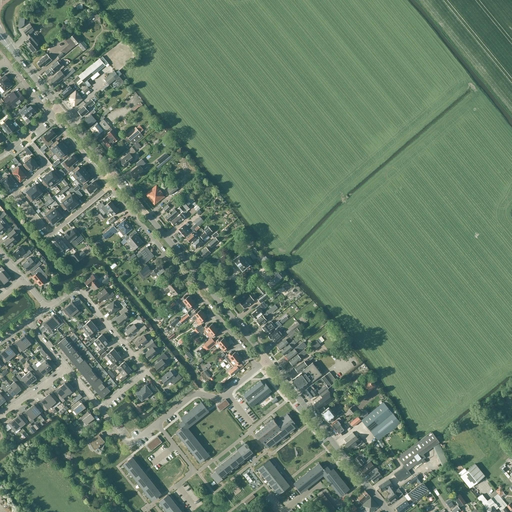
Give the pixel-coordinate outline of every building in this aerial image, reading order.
[(99,16),(94,9),(85,17),(88,21),(95,16),(96,18),(99,16)] [(35,40),(32,36),(30,34),(35,30),(30,24),(26,28),(27,29),(23,31),(29,39),(25,42),(29,46),(28,47),(33,53),(38,48),(37,46),(38,45),(35,40)] [(76,45),(81,41),(75,34),(70,38),(76,45)] [(51,60),(49,58),(46,54),(39,61),(40,62),(38,64),(41,68),(43,66),(44,67),(51,60)] [(100,59),(78,76),(80,79),(83,82),(84,83),(87,81),(105,66),(108,63),(104,59),(102,56),(100,59)] [(61,66),(60,64),(57,62),(45,72),(49,77),(55,72),(53,70),(56,67),(57,69),(61,66)] [(70,76),(74,72),(75,71),(73,67),(67,72),(68,74),(65,76),(62,74),(60,71),(57,74),(51,79),(55,84),(62,79),(63,79),(64,80),(70,76)] [(105,85),(100,89),(102,91),(109,85),(109,84),(116,79),(119,76),(115,71),(111,73),(104,79),(107,82),(105,84),(105,85)] [(0,84),(5,91),(12,85),(7,80),(9,79),(6,75),(3,77),(0,74),(0,84)] [(69,85),(62,92),(66,97),(73,90),(75,89),(79,86),(78,85),(83,82),(80,79),(71,87),(69,85)] [(76,90),(67,98),(74,107),(83,99),(81,96),(76,90)] [(25,98),(19,92),(14,96),(11,93),(4,99),(9,105),(12,102),(16,107),(19,105),(18,104),(25,98)] [(88,111),(86,108),(89,106),(90,107),(95,103),(92,99),(86,104),(83,106),(84,106),(78,111),(82,117),(88,111)] [(25,114),(28,118),(30,116),(31,116),(32,115),(32,114),(35,111),(31,106),(28,108),(26,106),(19,111),(23,116),(25,114)] [(101,117),(100,119),(102,120),(101,121),(105,118),(104,117),(107,115),(106,114),(110,111),(113,109),(111,107),(109,109),(103,114),(104,115),(101,117)] [(91,127),(97,121),(92,115),(96,112),(94,110),(90,113),(91,114),(85,119),(91,127)] [(103,130),(101,128),(105,124),(104,123),(110,118),(107,115),(104,117),(105,118),(101,121),(99,123),(92,128),(98,135),(103,130)] [(5,121),(1,125),(3,128),(3,129),(5,132),(6,131),(8,134),(16,128),(7,117),(4,120),(5,121)] [(106,131),(110,128),(110,127),(118,121),(116,119),(108,125),(104,129),(105,131),(106,131)] [(136,127),(126,135),(133,144),(143,136),(136,127)] [(119,138),(112,130),(110,128),(106,131),(108,133),(109,135),(102,140),(108,148),(115,142),(119,138)] [(52,130),(41,138),(48,147),(53,143),(51,140),(56,135),(52,130)] [(57,140),(51,145),(53,148),(56,152),(57,152),(65,145),(61,141),(59,143),(57,140)] [(56,152),(55,154),(59,159),(61,157),(62,159),(68,154),(66,152),(69,150),(65,145),(57,152),(56,152)] [(131,155),(136,152),(132,147),(125,152),(128,155),(121,160),(122,162),(122,163),(122,164),(122,165),(124,166),(125,166),(126,167),(135,160),(131,155)] [(161,157),(164,161),(169,157),(166,153),(161,157)] [(73,155),(62,164),(69,172),(74,168),(72,166),(77,161),(73,155)] [(36,163),(37,162),(34,159),(34,160),(30,156),(25,161),(26,162),(23,164),(29,170),(31,168),(33,170),(34,168),(35,169),(39,166),(36,163)] [(136,179),(145,172),(141,167),(145,164),(142,159),(135,164),(138,167),(131,173),(132,174),(132,175),(132,177),(132,178),(134,178),(135,178),(136,179)] [(14,175),(17,179),(18,178),(20,181),(24,178),(24,177),(26,176),(24,174),(27,172),(22,166),(19,168),(18,166),(12,171),(15,175),(14,175)] [(76,179),(86,171),(82,166),(80,168),(78,166),(72,171),(74,173),(72,175),(76,179)] [(52,171),(47,175),(55,185),(60,181),(58,179),(61,177),(56,171),(53,173),(52,171)] [(90,176),(86,171),(76,179),(80,184),(82,182),(83,185),(89,180),(87,178),(90,176)] [(3,185),(6,188),(6,187),(9,190),(13,187),(12,187),(14,185),(13,183),(15,181),(10,175),(8,177),(6,176),(1,180),(4,184),(3,185)] [(55,185),(47,175),(42,178),(44,181),(42,183),(47,189),(49,187),(51,189),(55,185)] [(86,183),(82,187),(84,190),(86,188),(91,194),(99,187),(94,181),(89,186),(86,183)] [(36,184),(31,188),(37,196),(38,196),(45,190),(40,184),(37,186),(36,184)] [(171,195),(178,188),(175,184),(167,190),(171,195)] [(154,205),(164,197),(162,194),(163,193),(156,186),(146,194),(154,205)] [(28,194),(26,196),(30,202),(33,200),(34,202),(39,198),(38,196),(37,196),(31,188),(26,192),(28,194)] [(65,197),(74,207),(78,203),(76,201),(79,199),(74,193),(72,195),(70,193),(65,197)] [(192,206),(195,203),(189,196),(189,195),(187,193),(184,195),(179,199),(181,202),(180,202),(182,205),(185,209),(181,213),(178,215),(179,215),(171,222),(174,226),(181,221),(180,220),(185,216),(184,214),(188,211),(187,210),(192,206)] [(69,211),(74,207),(65,197),(61,201),(62,203),(60,205),(65,210),(67,209),(69,211)] [(106,213),(115,206),(111,201),(105,206),(102,203),(98,207),(99,209),(101,208),(105,213),(106,213)] [(49,210),(57,220),(62,216),(60,214),(63,212),(58,206),(55,208),(54,206),(49,210)] [(107,215),(110,213),(113,216),(119,211),(115,206),(106,213),(107,215)] [(168,221),(178,214),(174,209),(165,217),(168,221)] [(53,224),(57,220),(49,210),(44,214),(46,216),(44,218),(49,224),(51,222),(53,224)] [(186,226),(189,224),(187,222),(179,229),(185,237),(195,229),(199,225),(204,221),(200,217),(194,222),(196,223),(189,230),(186,226)] [(124,221),(116,227),(123,236),(131,230),(124,221)] [(106,240),(117,230),(114,225),(102,235),(106,240)] [(203,240),(208,236),(213,232),(208,226),(204,230),(205,233),(199,238),(199,237),(191,244),(196,249),(203,243),(201,240),(203,239),(203,240)] [(10,237),(4,243),(9,248),(17,242),(12,236),(16,232),(15,232),(19,229),(16,227),(13,229),(14,230),(8,235),(10,237)] [(68,231),(65,234),(66,235),(65,235),(70,242),(71,242),(74,238),(77,242),(83,237),(79,232),(76,234),(75,233),(72,229),(69,232),(68,231)] [(190,243),(195,238),(196,238),(198,236),(198,235),(195,231),(186,238),(190,243)] [(133,250),(136,248),(142,243),(139,239),(138,239),(134,234),(133,236),(131,234),(125,239),(126,241),(133,250)] [(210,253),(208,250),(211,247),(212,247),(219,241),(216,237),(205,246),(206,247),(200,253),(204,258),(210,253)] [(56,240),(52,244),(55,248),(55,249),(58,253),(59,252),(63,249),(66,252),(68,250),(70,249),(61,239),(59,240),(58,239),(56,241),(56,240)] [(31,253),(29,250),(26,252),(21,247),(20,246),(19,246),(18,247),(18,248),(18,249),(13,254),(18,259),(24,254),(26,257),(31,253)] [(137,255),(144,264),(153,256),(147,249),(146,251),(144,249),(137,255)] [(242,270),(252,262),(244,251),(234,260),(242,270)] [(76,252),(72,255),(77,262),(81,259),(76,252)] [(42,264),(38,259),(34,262),(31,258),(30,258),(29,258),(27,259),(27,260),(27,261),(23,265),(28,271),(33,266),(35,269),(42,264)] [(159,276),(167,269),(162,263),(154,270),(151,273),(153,276),(157,273),(159,276)] [(147,265),(140,271),(144,276),(152,270),(147,265)] [(6,280),(10,277),(2,267),(0,268),(0,269),(1,272),(0,272),(0,278),(4,283),(7,281),(6,280)] [(42,284),(44,284),(44,282),(46,281),(42,277),(43,275),(45,273),(39,267),(34,272),(36,274),(33,277),(36,280),(37,280),(38,281),(37,282),(40,286),(42,284)] [(271,289),(284,277),(277,269),(272,274),(274,276),(266,283),(271,289)] [(97,281),(97,280),(93,275),(85,281),(89,287),(92,285),(95,289),(100,285),(97,281)] [(174,296),(180,291),(174,283),(171,284),(170,283),(174,277),(171,275),(165,283),(167,285),(161,290),(164,294),(170,290),(172,292),(171,293),(174,296)] [(114,295),(112,292),(109,295),(105,289),(96,296),(101,302),(107,297),(109,299),(114,295)] [(263,294),(257,299),(261,303),(269,296),(266,292),(264,290),(261,292),(263,294)] [(254,301),(249,295),(240,303),(245,308),(254,301)] [(183,306),(192,299),(189,296),(187,297),(185,296),(181,299),(183,301),(180,303),(183,307),(183,306)] [(192,305),(195,303),(192,299),(183,306),(188,312),(194,307),(192,305)] [(74,314),(81,308),(75,301),(71,304),(70,304),(68,306),(74,314)] [(263,313),(262,311),(267,306),(263,301),(255,308),(257,310),(252,314),(256,319),(263,313)] [(112,314),(119,308),(114,302),(106,308),(112,314)] [(174,302),(166,309),(168,312),(176,305),(174,302)] [(264,317),(266,315),(270,313),(272,313),(278,308),(275,305),(266,312),(265,314),(256,320),(260,325),(267,320),(264,317)] [(68,319),(74,314),(68,306),(65,308),(66,308),(61,312),(68,319)] [(127,311),(128,310),(125,307),(119,312),(122,315),(116,320),(118,323),(120,325),(121,326),(129,319),(126,315),(129,313),(127,311)] [(195,320),(197,318),(203,313),(200,310),(198,312),(197,310),(193,313),(190,315),(195,320)] [(197,318),(195,320),(199,325),(200,324),(201,325),(206,321),(204,319),(206,317),(203,313),(197,318)] [(49,319),(55,327),(62,321),(56,314),(52,317),(51,317),(49,319)] [(188,314),(180,321),(182,324),(191,317),(188,314)] [(279,322),(278,320),(274,324),(271,321),(267,324),(266,323),(261,326),(267,334),(272,330),(274,328),(275,329),(282,324),(288,319),(286,316),(279,322)] [(179,320),(177,318),(170,324),(172,326),(179,320)] [(51,330),(55,327),(49,319),(46,321),(47,321),(43,325),(47,330),(51,335),(53,333),(51,330)] [(86,331),(94,324),(90,320),(84,325),(82,323),(77,327),(79,330),(83,327),(86,331)] [(298,322),(286,331),(289,334),(301,325),(298,322)] [(97,329),(94,324),(86,331),(84,332),(87,336),(86,338),(88,340),(93,336),(91,334),(97,329)] [(204,328),(203,327),(199,330),(198,329),(196,331),(197,333),(200,331),(201,333),(204,331),(206,334),(215,328),(212,324),(210,326),(208,324),(204,327),(204,328)] [(139,326),(138,327),(136,327),(134,325),(131,327),(129,325),(126,328),(127,330),(126,331),(130,337),(136,333),(138,335),(147,328),(145,325),(141,328),(139,326)] [(216,333),(218,331),(215,328),(206,334),(209,338),(211,336),(213,338),(217,335),(216,333)] [(274,331),(268,335),(271,339),(272,338),(276,343),(284,336),(280,331),(277,328),(274,331)] [(27,347),(33,341),(27,334),(23,337),(22,337),(20,339),(27,347)] [(98,345),(106,339),(102,334),(101,335),(102,335),(96,340),(94,337),(89,341),(91,344),(94,341),(98,345)] [(287,346),(281,351),(284,355),(293,349),(291,346),(296,343),(299,340),(303,337),(301,334),(297,337),(293,340),(294,340),(289,344),(290,345),(288,347),(287,346)] [(145,338),(144,336),(143,336),(135,343),(140,349),(145,344),(148,347),(153,342),(154,342),(149,336),(145,338)] [(62,348),(69,342),(65,337),(58,344),(62,348)] [(288,343),(287,341),(289,339),(290,340),(292,338),(290,337),(288,338),(286,339),(285,339),(277,346),(280,350),(288,343)] [(206,347),(214,340),(212,338),(203,345),(205,348),(206,347)] [(220,347),(226,342),(224,338),(221,340),(220,338),(215,342),(214,340),(206,347),(208,350),(215,345),(218,349),(220,347)] [(20,352),(27,347),(20,339),(18,341),(18,342),(14,345),(20,352)] [(103,348),(108,343),(109,343),(106,339),(98,345),(101,349),(97,352),(100,354),(105,350),(103,348)] [(320,345),(316,340),(311,344),(315,349),(320,345)] [(285,356),(289,360),(297,354),(296,352),(297,351),(301,348),(302,349),(306,346),(303,341),(285,356)] [(65,353),(73,346),(69,342),(62,348),(65,353)] [(153,342),(148,347),(150,350),(144,354),(149,360),(157,353),(154,350),(157,348),(153,342)] [(227,347),(229,345),(226,342),(220,347),(225,352),(229,349),(227,347)] [(17,356),(20,354),(12,345),(8,348),(7,348),(5,350),(11,358),(15,354),(17,356)] [(69,357),(77,351),(73,346),(65,353),(69,357)] [(109,359),(117,353),(114,349),(113,349),(107,354),(106,351),(101,356),(103,358),(106,355),(109,359)] [(301,359),(300,358),(303,356),(307,353),(304,349),(303,350),(297,355),(298,356),(296,358),(295,356),(289,361),(293,366),(301,359)] [(0,357),(5,363),(11,358),(5,350),(2,352),(3,352),(0,354),(0,357)] [(73,362),(80,355),(77,351),(69,357),(73,362)] [(229,363),(238,356),(235,352),(233,354),(231,352),(227,355),(225,357),(229,363)] [(49,362),(52,359),(46,353),(42,357),(45,360),(41,364),(48,371),(52,368),(51,367),(47,362),(48,361),(49,362)] [(114,362),(120,358),(121,357),(117,353),(109,359),(113,363),(109,366),(111,369),(116,364),(114,362)] [(159,362),(154,366),(159,372),(167,365),(164,362),(168,358),(164,353),(157,359),(159,362)] [(76,366),(84,360),(80,355),(73,362),(76,366)] [(239,361),(241,359),(238,356),(229,363),(234,368),(228,373),(231,377),(235,374),(235,373),(240,369),(237,366),(240,363),(239,361)] [(298,372),(307,365),(306,364),(309,361),(307,359),(295,368),(296,369),(295,369),(297,372),(297,371),(298,372)] [(80,371),(88,364),(84,360),(76,366),(80,371)] [(120,372),(128,366),(124,362),(118,367),(116,364),(111,369),(113,371),(117,368),(120,372)] [(312,382),(322,375),(313,362),(303,370),(305,373),(303,374),(301,373),(292,379),(299,389),(308,382),(308,381),(310,380),(312,382)] [(48,371),(41,364),(37,367),(34,364),(32,366),(36,371),(38,369),(43,374),(44,375),(48,371)] [(84,375),(91,369),(88,364),(80,371),(84,375)] [(36,379),(36,378),(31,372),(33,371),(29,366),(27,368),(30,371),(26,374),(32,382),(36,379)] [(125,375),(131,371),(131,370),(128,366),(120,372),(123,376),(120,379),(122,382),(127,377),(125,375)] [(87,380),(95,373),(91,369),(84,375),(87,380)] [(170,371),(161,379),(161,380),(162,381),(163,382),(166,385),(171,381),(173,384),(181,378),(177,373),(174,376),(170,371)] [(329,388),(337,382),(330,372),(321,378),(329,388)] [(91,384),(99,378),(95,373),(87,380),(91,384)] [(32,382),(26,374),(22,378),(19,374),(16,376),(21,381),(23,379),(28,385),(28,386),(32,382)] [(17,393),(21,389),(16,383),(18,381),(14,376),(11,378),(14,382),(10,385),(17,393)] [(95,389),(102,382),(99,378),(91,384),(95,389)] [(260,380),(243,394),(248,401),(247,401),(251,407),(272,391),(266,384),(264,385),(260,380)] [(368,391),(376,385),(372,380),(364,386),(368,391)] [(60,387),(67,395),(74,389),(67,382),(63,385),(60,387)] [(99,393),(106,387),(102,382),(95,389),(99,393)] [(17,393),(10,385),(6,388),(4,385),(1,387),(2,389),(3,389),(5,392),(8,390),(12,396),(13,396),(17,393)] [(143,399),(144,399),(145,399),(146,399),(146,398),(145,397),(151,393),(152,394),(156,390),(151,385),(147,388),(146,385),(136,393),(139,397),(138,398),(140,398),(141,399),(143,399)] [(228,389),(225,385),(224,385),(218,390),(221,394),(228,389)] [(320,395),(327,389),(329,388),(326,385),(319,391),(317,389),(315,390),(312,385),(304,391),(306,394),(307,396),(308,396),(310,398),(317,393),(317,392),(318,392),(320,395)] [(63,398),(67,395),(60,387),(58,389),(54,393),(63,402),(65,400),(63,398)] [(102,398),(110,391),(106,387),(99,393),(102,398)] [(319,410),(324,406),(331,400),(334,398),(327,389),(320,395),(322,398),(315,404),(319,410)] [(60,402),(58,400),(52,392),(48,396),(48,395),(45,397),(52,405),(54,407),(60,402)] [(82,397),(80,394),(73,400),(75,403),(82,397)] [(45,411),(52,405),(45,397),(43,399),(43,400),(39,404),(45,411)] [(221,403),(217,406),(221,411),(225,408),(229,404),(226,400),(225,400),(221,403)] [(85,407),(83,404),(83,405),(79,401),(69,409),(71,411),(74,409),(77,414),(85,407)] [(401,423),(394,414),(396,413),(386,401),(384,402),(362,420),(378,440),(386,433),(387,433),(390,432),(401,423)] [(180,429),(176,432),(200,463),(208,457),(186,428),(208,410),(201,402),(181,418),(183,421),(177,426),(180,429)] [(30,408),(36,416),(43,410),(37,403),(33,407),(32,406),(30,408)] [(347,410),(351,415),(358,409),(354,405),(347,410)] [(335,407),(331,410),(329,407),(326,409),(324,406),(319,410),(318,411),(320,413),(321,413),(326,419),(329,423),(344,411),(342,410),(337,414),(335,411),(337,409),(335,407)] [(33,419),(36,416),(30,408),(27,410),(28,411),(24,414),(32,423),(34,421),(33,419)] [(362,419),(368,414),(364,410),(358,415),(362,419)] [(88,411),(78,420),(80,423),(83,420),(86,424),(94,418),(92,415),(91,416),(88,411)] [(255,433),(255,434),(256,434),(257,436),(259,438),(259,439),(259,438),(262,442),(267,448),(268,447),(269,448),(272,446),(275,444),(275,443),(280,439),(280,440),(281,439),(284,437),(284,436),(289,432),(289,433),(289,432),(292,430),(293,430),(292,430),(295,428),(293,425),(295,423),(292,419),(287,413),(276,423),(275,422),(275,421),(274,419),(274,420),(273,419),(272,420),(271,421),(270,421),(269,422),(268,422),(269,423),(267,424),(267,423),(267,424),(266,425),(265,425),(266,425),(264,426),(255,433)] [(21,427),(28,421),(21,414),(17,417),(14,419),(21,427)] [(353,427),(361,420),(358,417),(350,423),(353,427)] [(334,430),(341,424),(339,422),(341,420),(339,418),(331,424),(334,428),(333,429),(334,430)] [(15,432),(21,427),(14,419),(12,421),(8,425),(11,428),(15,432)] [(93,421),(84,428),(87,431),(95,423),(93,421)] [(339,435),(347,428),(345,425),(343,427),(341,424),(334,430),(335,431),(336,431),(339,435)] [(104,443),(104,442),(98,436),(102,433),(102,432),(89,442),(89,443),(91,442),(93,444),(90,446),(93,450),(96,448),(97,449),(99,451),(101,452),(100,454),(101,454),(104,445),(104,444),(104,443)] [(353,432),(344,439),(347,442),(345,443),(349,449),(353,446),(354,448),(358,445),(362,443),(363,444),(364,443),(360,437),(358,439),(353,432)] [(439,442),(432,432),(398,457),(404,465),(402,466),(403,467),(394,474),(397,478),(399,481),(401,481),(411,474),(408,470),(421,460),(423,464),(426,462),(424,458),(426,457),(423,454),(433,446),(442,467),(448,463),(439,442)] [(157,436),(146,445),(148,447),(149,447),(149,448),(149,449),(151,451),(162,442),(160,440),(159,439),(157,436)] [(216,471),(211,475),(217,484),(217,483),(221,481),(223,479),(221,477),(223,475),(223,476),(224,475),(223,475),(230,470),(231,470),(231,469),(235,466),(242,460),(242,461),(242,460),(244,459),(253,452),(248,446),(249,446),(246,443),(245,442),(243,444),(237,449),(238,448),(240,450),(239,451),(238,450),(233,454),(231,456),(221,463),(221,464),(220,465),(222,466),(217,470),(215,468),(217,467),(214,469),(215,469),(216,471)] [(364,456),(362,453),(354,459),(360,466),(362,464),(364,466),(370,461),(371,461),(369,458),(366,461),(363,457),(364,456)] [(393,459),(392,458),(391,457),(377,468),(376,468),(378,470),(371,475),(371,476),(370,476),(374,482),(382,476),(378,470),(393,459)] [(131,458),(123,465),(144,491),(151,500),(156,496),(159,493),(155,488),(154,487),(144,474),(131,458)] [(256,470),(255,470),(257,472),(259,471),(263,476),(261,477),(264,481),(266,479),(270,484),(268,486),(271,489),(273,488),(277,493),(275,494),(275,495),(276,496),(289,487),(290,486),(290,485),(290,486),(288,483),(289,482),(286,478),(285,479),(281,474),(283,473),(280,469),(278,471),(274,466),(276,464),(273,461),(271,462),(269,460),(269,459),(269,460),(257,469),(256,470)] [(376,468),(377,468),(377,467),(376,467),(370,461),(361,468),(363,471),(365,475),(366,474),(366,475),(369,473),(371,475),(378,470),(376,468)] [(341,495),(349,489),(333,469),(331,470),(326,465),(322,468),(319,463),(294,483),(300,492),(323,473),(341,495)] [(475,464),(460,476),(470,488),(485,476),(475,464)] [(417,475),(412,479),(414,482),(416,481),(419,484),(422,481),(417,475)] [(396,490),(392,485),(389,479),(379,486),(382,491),(387,488),(391,493),(396,490)] [(405,501),(396,508),(399,511),(398,511),(403,511),(411,507),(409,504),(413,501),(428,490),(423,482),(408,494),(411,498),(407,502),(406,500),(405,501)] [(398,489),(387,497),(391,503),(402,494),(398,489)] [(362,504),(370,497),(369,495),(365,491),(361,494),(360,493),(357,496),(358,497),(356,498),(362,504)] [(322,493),(318,497),(329,511),(335,511),(337,511),(322,493)] [(507,505),(501,498),(497,493),(491,498),(487,501),(482,494),(477,498),(483,505),(486,509),(488,511),(492,511),(495,510),(498,508),(501,511),(508,511),(505,507),(507,506),(506,506),(507,505)] [(460,494),(454,498),(460,506),(466,502),(460,494)] [(167,495),(159,502),(161,505),(165,509),(166,511),(180,511),(177,509),(175,506),(174,505),(172,503),(173,502),(170,499),(169,499),(167,496),(167,495)] [(366,511),(372,511),(378,507),(371,498),(361,506),(359,508),(361,509),(363,508),(366,511)]
